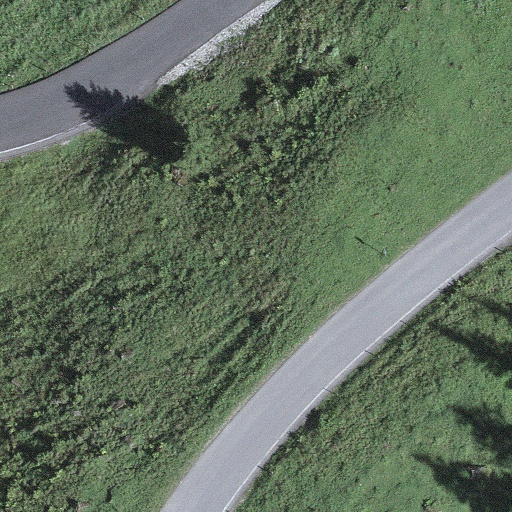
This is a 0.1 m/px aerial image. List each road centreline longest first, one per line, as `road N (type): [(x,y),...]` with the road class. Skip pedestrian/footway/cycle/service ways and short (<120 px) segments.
road 1 (tertiary): [(511,199),(296,383),(194,511)]
road 2 (tertiary): [(0,124),(105,82),(230,0)]
